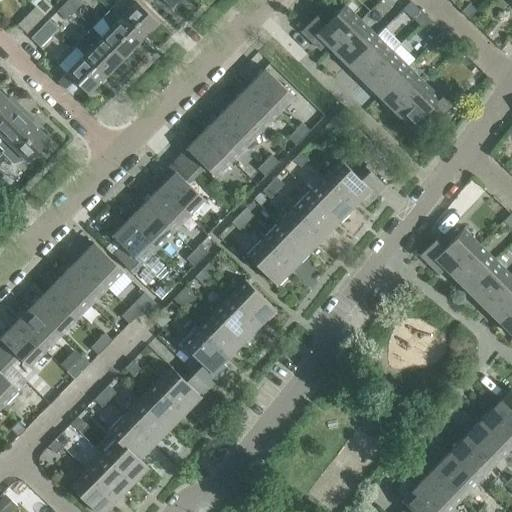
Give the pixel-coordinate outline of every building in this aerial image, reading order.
[(43,16),(52,7),(45,0),(41,0),(34,7),(43,16)] [(74,11),(83,2),(80,0),(67,0),(65,2),(74,11)] [(118,0),(109,10),(140,41),(157,23),(133,0),(118,0)] [(183,0),(154,0),(158,4),(162,0),(163,0),(174,11),(184,1),(183,0)] [(66,20),(74,11),(65,2),(57,11),(66,20)] [(469,18),(476,10),(469,3),(461,11),(469,18)] [(343,5),(328,21),(319,12),(301,31),(320,50),(326,44),(331,50),(359,21),(343,5)] [(26,34),(43,16),(34,7),(17,25),(26,34)] [(419,24),(427,16),(419,9),(412,17),(419,24)] [(100,37),(122,58),(140,41),(109,10),(102,17),(109,29),(100,37)] [(426,31),(434,23),(427,16),(419,24),(426,31)] [(39,47),(57,29),(48,20),(30,38),(39,47)] [(331,50),(348,66),(376,37),(359,21),(331,50)] [(442,46),(449,39),(442,31),(435,39),(442,46)] [(105,76),(122,58),(100,37),(83,55),(105,76)] [(364,82),(392,53),(376,37),(348,66),(364,82)] [(87,94),(105,76),(83,55),(82,56),(75,48),(57,66),(65,73),(56,82),(67,92),(73,92),(79,86),(87,94)] [(364,82),(381,98),(409,69),(392,53),(364,82)] [(264,68),(250,82),(279,110),(293,96),(264,68)] [(397,114),(425,85),(409,69),(381,98),(397,114)] [(263,127),(279,110),(250,82),(234,99),(263,127)] [(411,127),(426,112),(435,121),(453,102),(444,93),(439,99),(425,85),(397,114),(411,127)] [(0,118),(13,105),(0,92),(0,118)] [(247,143),(263,127),(234,99),(218,115),(247,143)] [(31,122),(13,105),(0,118),(0,134),(9,144),(31,122)] [(231,160),(247,143),(218,115),(202,132),(231,160)] [(31,122),(9,144),(1,153),(12,164),(26,161),(27,161),(29,160),(44,155),(43,145),(48,139),(31,122)] [(303,138),(310,131),(302,123),(295,130),(303,138)] [(296,145),(303,138),(295,130),(288,137),(296,145)] [(178,157),(197,175),(205,167),(215,176),(231,160),(202,132),(178,157)] [(301,167),(308,159),(300,152),(293,159),(301,167)] [(272,169),(279,162),(271,154),(264,162),(272,169)] [(188,184),(197,175),(178,157),(158,177),(164,182),(160,186),(189,214),(204,199),(188,184)] [(365,205),(376,194),(385,185),(366,167),(357,176),(342,161),(328,175),(356,203),(360,199),(365,205)] [(265,176),(272,169),(264,162),(257,169),(265,176)] [(356,203),(328,175),(312,191),(340,219),(356,203)] [(277,191),(284,184),(276,176),(269,183),(277,191)] [(270,198),(277,191),(269,183),(262,190),(270,198)] [(160,186),(144,203),(173,231),(189,214),(160,186)] [(324,235),(340,219),(312,191),(296,208),(324,235)] [(157,247),(173,231),(144,203),(128,219),(157,247)] [(246,222),(253,215),(245,208),(238,215),(246,222)] [(324,235),(296,208),(280,224),(308,252),(324,235)] [(510,228),(511,226),(511,214),(511,213),(503,221),(510,228)] [(239,230),(246,222),(238,215),(231,222),(239,230)] [(122,245),(113,254),(132,272),(157,247),(128,219),(112,236),(122,245)] [(292,268),(308,252),(280,224),(264,240),(292,268)] [(438,236),(420,255),(439,274),(445,268),(448,272),(476,243),(462,229),(446,245),(438,236)] [(276,285),(292,268),(264,240),(247,257),(276,285)] [(93,242),(77,259),(106,287),(122,270),(93,242)] [(465,288),(492,260),(476,243),(448,272),(465,288)] [(201,258),(207,252),(200,244),(193,250),(201,258)] [(194,266),(201,258),(193,250),(186,258),(194,266)] [(77,259),(61,275),(90,303),(106,287),(77,259)] [(509,276),(492,260),(465,288),(481,304),(509,276)] [(209,277),(216,270),(209,262),(202,269),(209,277)] [(202,284),(209,277),(202,269),(195,276),(202,284)] [(61,275),(45,292),(74,320),(90,303),(61,275)] [(481,304),(497,320),(511,305),(511,278),(509,276),(481,304)] [(246,281),(230,297),(259,325),(275,309),(246,281)] [(194,296),(185,288),(173,300),(182,308),(194,296)] [(58,336),(74,320),(45,292),(29,308),(58,336)] [(243,342),(259,325),(230,297),(214,314),(243,342)] [(136,316),(143,309),(135,301),(128,308),(136,316)] [(511,334),(511,305),(497,320),(511,334)] [(29,308),(13,324),(41,352),(58,336),(29,308)] [(129,323),(136,316),(128,308),(121,316),(129,323)] [(198,330),(227,358),(243,342),(214,314),(198,330)] [(13,324),(0,337),(0,355),(10,365),(18,356),(28,366),(41,352),(13,324)] [(183,345),(199,360),(191,369),(209,387),(228,368),(222,362),(227,358),(198,330),(183,345)] [(104,349),(111,342),(103,334),(96,341),(104,349)] [(97,356),(104,349),(96,341),(89,348),(97,356)] [(1,373),(10,365),(0,355),(0,402),(2,405),(18,389),(1,373)] [(134,378),(141,370),(133,363),(126,370),(134,378)] [(74,379),(81,372),(73,364),(66,371),(74,379)] [(209,387),(191,369),(182,378),(172,368),(156,384),(184,412),(209,387)] [(168,428),(184,412),(156,384),(140,401),(168,428)] [(109,403),(116,396),(108,388),(101,395),(109,403)] [(511,389),(495,405),(511,422),(511,389)] [(102,410),(109,403),(101,395),(94,402),(102,410)] [(140,401),(124,417),(152,445),(168,428),(140,401)] [(511,422),(495,405),(479,421),(508,449),(511,444),(511,422)] [(138,459),(139,458),(152,445),(124,417),(109,432),(118,441),(118,440),(138,459)] [(79,433),(86,426),(78,418),(71,426),(79,433)] [(18,436),(25,429),(17,421),(10,428),(18,436)] [(479,421),(464,437),(492,464),(508,449),(479,421)] [(64,449),(71,442),(63,434),(56,441),(64,449)] [(477,480),(492,464),(464,437),(449,452),(477,480)] [(147,467),(139,458),(138,459),(118,440),(118,441),(104,455),(132,483),(147,467)] [(57,456),(64,449),(56,441),(49,449),(57,456)] [(449,452),(433,468),(461,496),(477,480),(449,452)] [(116,499),(132,483),(104,455),(87,471),(116,499)] [(446,511),(461,496),(433,468),(418,484),(446,511)] [(96,511),(103,511),(116,499),(87,471),(71,488),(96,511)] [(402,500),(407,506),(408,505),(414,511),(445,511),(446,511),(418,484),(402,500)]
